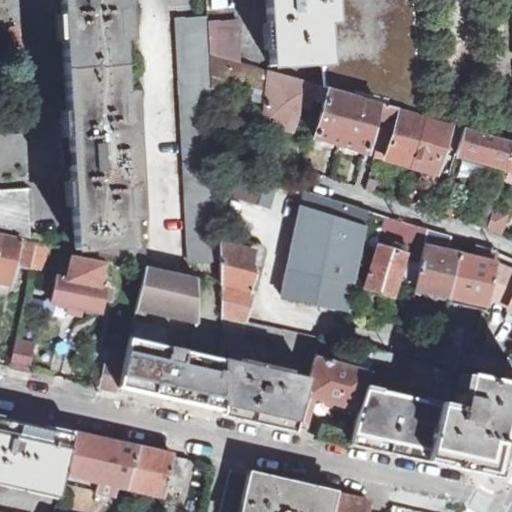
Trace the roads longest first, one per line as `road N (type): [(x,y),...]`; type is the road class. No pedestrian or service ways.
road 1 (residential): [(511,501),(0,382)]
road 2 (residential): [(511,371),(264,312)]
